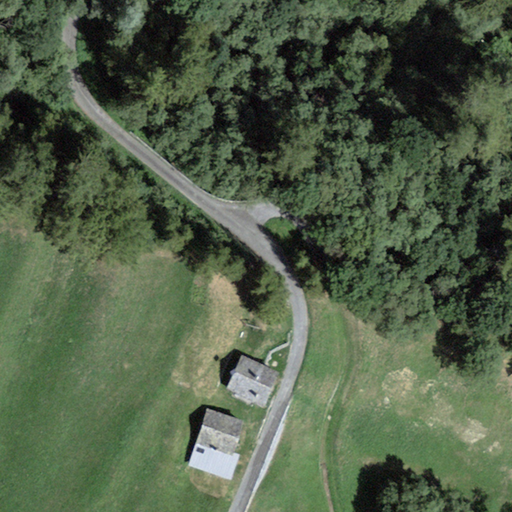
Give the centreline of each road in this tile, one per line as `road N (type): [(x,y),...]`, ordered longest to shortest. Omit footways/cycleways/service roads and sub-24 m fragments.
road 1 (unclassified): [(235,511),(290,375),(299,308),(282,265),(254,230),(105,120),(78,79),(72,30),(81,0)]
road 2 (track): [(334,511),(326,449),(351,346),(350,312),(300,216),(279,205),(231,215)]
